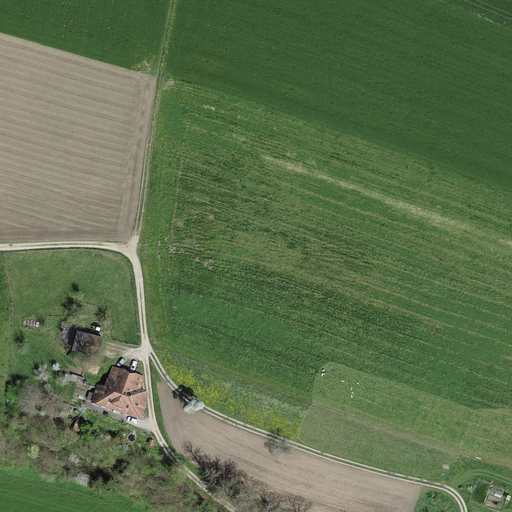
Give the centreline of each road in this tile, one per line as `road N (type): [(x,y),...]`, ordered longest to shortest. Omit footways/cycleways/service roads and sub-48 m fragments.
road 1 (track): [(240,511),(162,451),(129,251),(90,243),(0,247)]
road 2 (track): [(144,339),(166,380),(210,411),(331,459),(447,489),(464,511)]
road 3 (track): [(173,0),(140,232),(129,251)]
